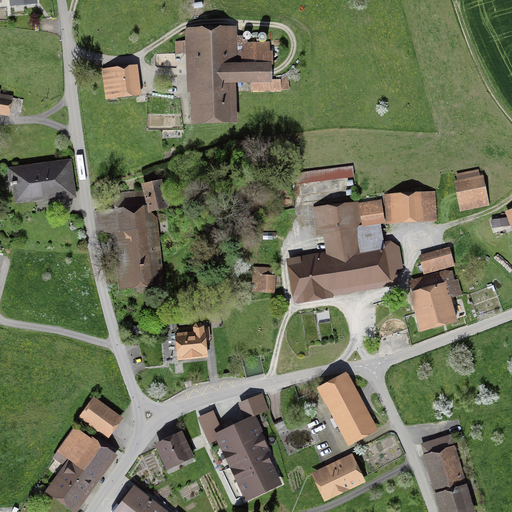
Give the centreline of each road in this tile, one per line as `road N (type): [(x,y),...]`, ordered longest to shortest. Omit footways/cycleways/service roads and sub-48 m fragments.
road 1 (residential): [(134,395),(93,241),(61,0)]
road 2 (tertiary): [(168,410),(370,364)]
road 3 (residential): [(370,364),(433,511)]
road 4 (tertiary): [(511,315),(370,364)]
road 5 (track): [(454,0),(485,79),(511,117)]
